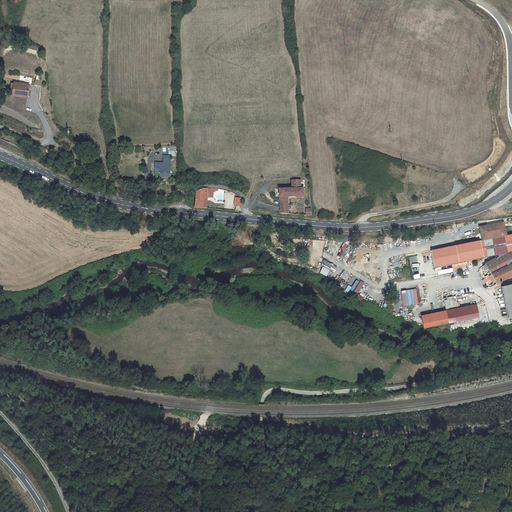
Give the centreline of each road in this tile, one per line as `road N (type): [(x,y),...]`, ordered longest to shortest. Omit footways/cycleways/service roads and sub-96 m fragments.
road 1 (track): [(511,364),(353,391),(279,388),(262,399),(255,427),(212,438),(0,390)]
road 2 (primary): [(511,184),(465,212),(323,228),(131,207),(0,155)]
road 3 (unknown): [(511,320),(502,320),(478,280),(437,281),(431,293),(373,279)]
road 4 (track): [(0,413),(50,473),(68,511)]
